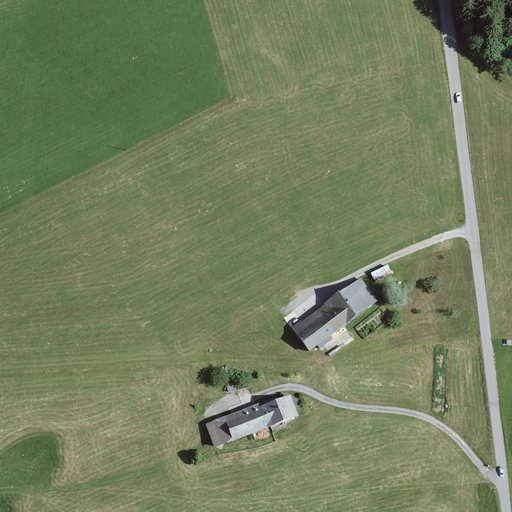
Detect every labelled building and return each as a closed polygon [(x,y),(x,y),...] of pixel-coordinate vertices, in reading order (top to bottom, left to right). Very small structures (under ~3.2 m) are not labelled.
[(382,303),(364,279),(329,305),(346,329),(382,303)] [(304,323),(295,329),(312,353),(346,329),(329,305),(304,323)] [(295,329),(304,323),(294,311),(286,318),(295,329)] [(277,397),(267,401),(276,427),(304,418),(295,394),(278,400),(277,397)] [(267,401),(235,412),(244,438),(276,427),(267,401)] [(235,412),(209,421),(219,447),(244,438),(235,412)]
